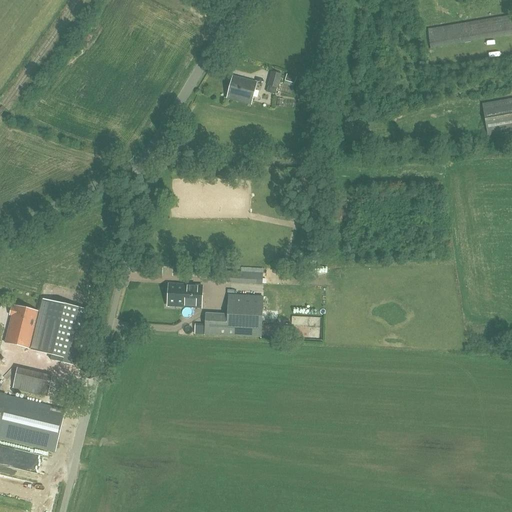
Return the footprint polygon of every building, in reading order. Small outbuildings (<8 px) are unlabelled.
[(456,24),(434,26),(435,41),(479,36),(477,19),(456,21),(456,24)] [(271,72),(268,86),(278,88),(282,75),(271,72)] [(297,76),(287,73),(284,84),(293,87),(297,76)] [(227,98),(240,101),(252,104),(257,83),(233,76),(227,98)] [(325,106),(322,105),(322,96),(315,95),(315,102),(315,104),(314,104),(312,118),(318,119),(317,123),(323,124),(325,106)] [(511,98),(483,104),(488,136),(511,131),(511,98)] [(223,271),(222,282),(263,284),(263,273),(223,271)] [(201,308),(202,286),(169,284),(168,306),(201,308)] [(264,298),(240,296),(229,295),(228,316),(206,315),(205,334),(261,338),(264,298)] [(50,302),(38,351),(52,355),(51,360),(75,366),(88,311),(50,302)] [(5,342),(30,349),(39,312),(14,306),(14,308),(12,308),(10,315),(12,316),(5,342)] [(323,329),(323,314),(295,314),(294,329),(323,329)] [(18,372),(17,379),(24,380),(23,386),(34,387),(36,374),(18,372)] [(0,394),(0,437),(55,450),(64,410),(0,394)]
